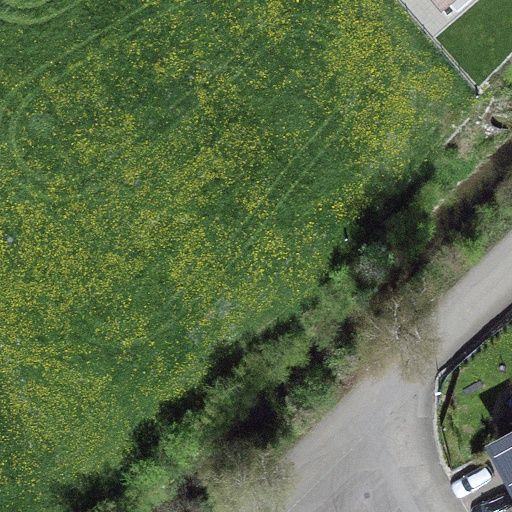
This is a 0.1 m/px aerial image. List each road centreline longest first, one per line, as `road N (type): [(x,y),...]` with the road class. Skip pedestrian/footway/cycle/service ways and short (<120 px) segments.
road 1 (residential): [(382,389),(511,261)]
road 2 (residential): [(382,389),(260,511)]
